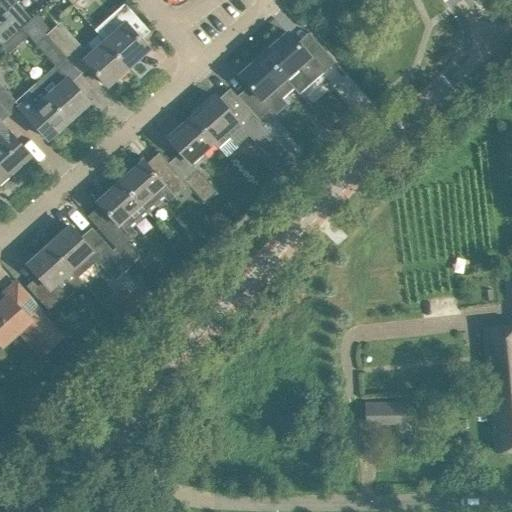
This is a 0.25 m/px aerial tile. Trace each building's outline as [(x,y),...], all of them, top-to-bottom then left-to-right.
[(0,0),(0,4),(5,11),(2,14),(6,19),(0,24),(0,43),(1,45),(18,30),(17,30),(21,27),(31,18),(17,2),(15,0),(0,0)] [(124,2),(94,29),(105,40),(127,66),(148,48),(140,39),(149,31),(124,2)] [(31,18),(21,27),(53,63),(63,54),(46,34),(31,18)] [(51,29),(46,34),(63,54),(69,61),(79,52),(55,26),(51,29)] [(335,61),(317,41),(305,51),(287,31),(263,53),(292,87),(298,93),(335,61)] [(127,66),(105,40),(84,59),(106,85),(127,66)] [(282,96),(292,87),(263,53),(239,74),(257,94),(245,105),(264,125),(274,117),(288,104),(282,96)] [(89,101),(67,77),(59,69),(51,76),(47,72),(34,83),(67,120),(89,101)] [(7,110),(17,102),(0,82),(0,104),(9,115),(10,114),(7,110)] [(19,106),(27,115),(26,115),(47,138),(67,120),(34,83),(23,93),(27,97),(18,105),(19,106)] [(215,95),(191,117),(212,141),(213,141),(217,145),(228,135),(236,144),(247,134),(254,142),(262,151),(270,160),(265,164),(276,176),(280,181),(299,165),(294,160),(282,146),(275,139),(265,127),(264,125),(245,105),(237,112),(240,116),(236,119),(215,95)] [(0,122),(9,115),(0,104),(0,122)] [(189,161),(212,141),(191,117),(168,137),(189,161)] [(274,117),(264,125),(265,127),(275,139),(280,134),(285,130),(274,117)] [(0,164),(8,173),(29,154),(3,125),(0,127),(0,164)] [(280,134),(275,139),(282,146),(287,142),(280,134)] [(190,187),(185,181),(169,163),(156,175),(142,160),(119,181),(148,213),(166,197),(171,203),(190,187)] [(185,181),(190,187),(205,203),(218,192),(198,169),(185,181)] [(98,226),(97,226),(116,247),(115,247),(117,250),(131,266),(132,266),(141,258),(137,244),(132,238),(137,234),(131,228),(148,213),(119,181),(97,200),(111,216),(98,227),(98,226)] [(70,225),(48,244),(70,269),(78,277),(94,262),(97,265),(98,264),(114,282),(131,266),(117,250),(115,247),(113,249),(92,227),(80,237),(70,225)] [(196,244),(188,233),(179,240),(188,250),(196,244)] [(83,283),(70,269),(48,244),(28,263),(38,275),(26,285),(48,309),(63,295),(64,296),(65,295),(64,295),(80,280),(83,284),(83,283)] [(61,336),(38,311),(29,319),(8,296),(0,302),(0,342),(2,345),(19,330),(41,354),(61,336)] [(495,452),(511,449),(511,324),(483,328),(495,452)] [(70,341),(59,352),(67,360),(78,349),(70,341)] [(365,425),(402,424),(402,402),(366,403),(365,406),(365,425)] [(465,418),(442,422),(445,438),(467,435),(465,418)]
